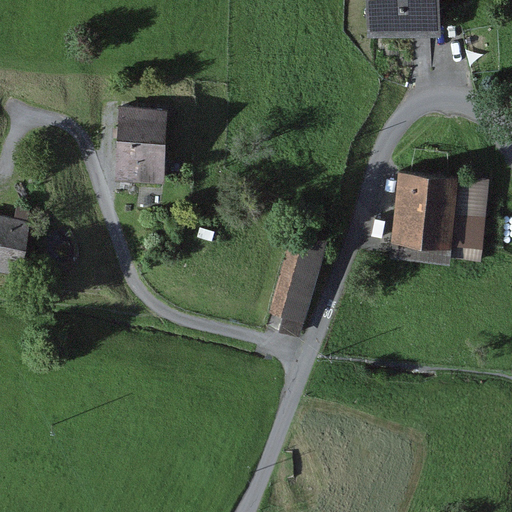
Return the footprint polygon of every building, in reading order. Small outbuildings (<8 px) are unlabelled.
[(439,0),(363,0),(366,35),(441,32),(439,0)] [(164,106),(115,105),(114,183),(163,183),(164,106)] [(487,180),(395,172),(389,256),(481,264),(487,180)] [(32,222),(0,215),(0,269),(21,274),(32,222)] [(324,244),(288,235),(264,328),(300,337),(324,244)]
